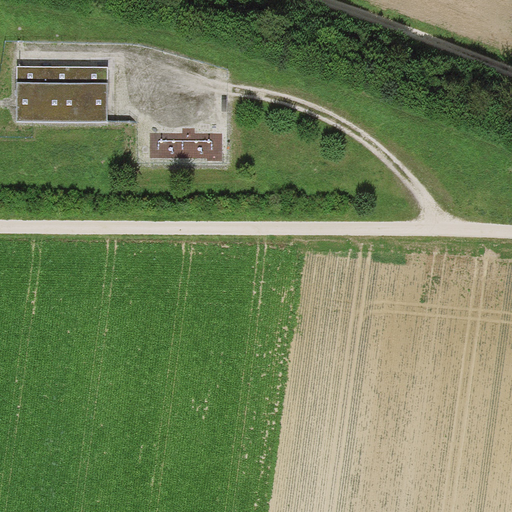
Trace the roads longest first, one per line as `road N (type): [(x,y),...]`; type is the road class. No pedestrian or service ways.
road 1 (track): [(0,228),(511,230)]
road 2 (track): [(428,232),(380,151),(271,96),(227,89),(120,50),(23,50)]
road 3 (track): [(319,0),(511,72)]
